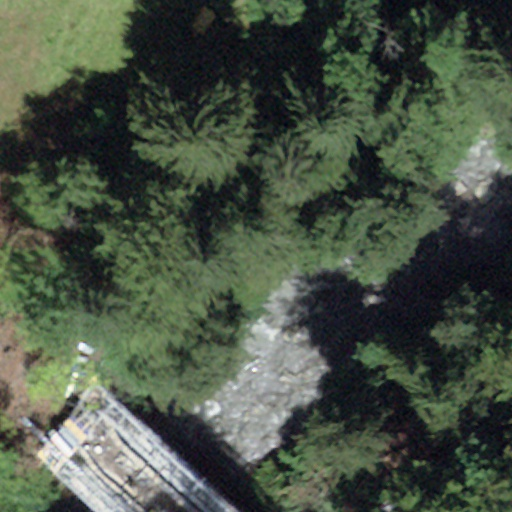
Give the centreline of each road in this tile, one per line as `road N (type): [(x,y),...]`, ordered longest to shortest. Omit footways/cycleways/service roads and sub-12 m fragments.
road 1 (track): [(231,0),(161,105),(131,189),(70,432)]
road 2 (track): [(167,511),(70,432)]
